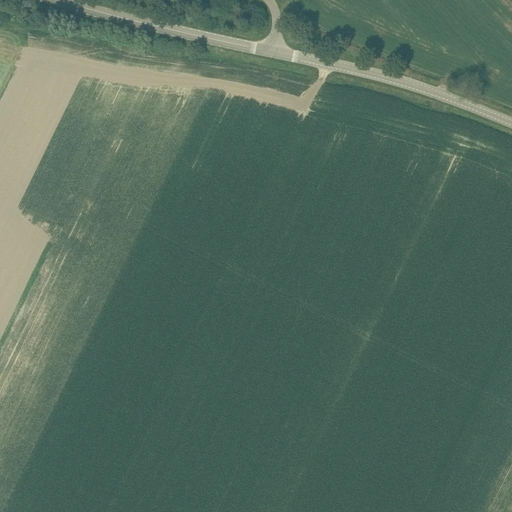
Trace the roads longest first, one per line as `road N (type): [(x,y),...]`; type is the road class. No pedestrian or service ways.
road 1 (unclassified): [(511,121),(399,79),(279,49)]
road 2 (unclassified): [(279,49),(70,0)]
